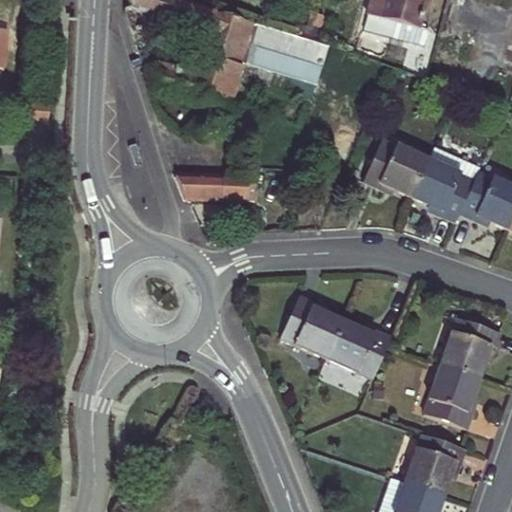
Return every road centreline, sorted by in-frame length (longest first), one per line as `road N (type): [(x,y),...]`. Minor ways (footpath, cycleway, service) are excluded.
road 1 (residential): [(511,298),(384,252),(258,256),(204,274)]
road 2 (secondary): [(98,202),(86,155),(94,0)]
road 3 (secondary): [(292,511),(246,398)]
